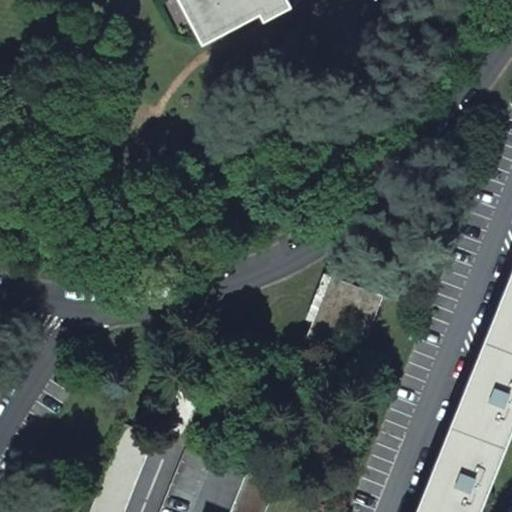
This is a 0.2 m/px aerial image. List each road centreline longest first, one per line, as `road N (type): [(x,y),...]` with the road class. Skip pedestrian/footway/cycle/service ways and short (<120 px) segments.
road 1 (residential): [(97,311),(219,290),(318,241),(410,163),(511,21)]
road 2 (residential): [(511,209),(390,511)]
road 3 (residential): [(0,420),(58,333),(97,311)]
